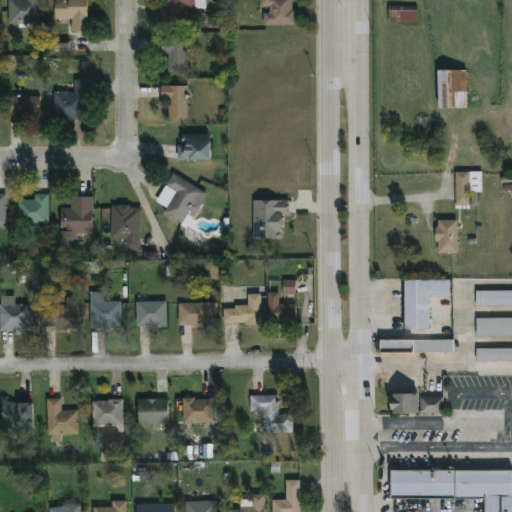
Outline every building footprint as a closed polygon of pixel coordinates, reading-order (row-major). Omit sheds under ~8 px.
[(36,5),(36,23),(29,23),(29,27),(17,27),(17,22),(7,22),(7,0),(38,0),(38,5),(36,5)] [(86,0),(86,30),(71,30),(71,17),(54,17),(54,0),(86,0)] [(206,0),(206,9),(194,9),(194,27),(159,27),(159,6),(166,6),(166,0),(206,0)] [(292,0),(292,8),(295,8),(295,25),(262,25),(262,12),(268,12),(268,6),(259,6),(259,0),(292,0)] [(416,22),(387,22),(388,5),(416,6),(416,22)] [(187,39),(186,70),(167,70),(168,52),(160,52),(160,38),(187,39)] [(466,107),(437,107),(437,69),(466,68),(466,107)] [(89,79),(89,96),(83,96),(83,119),(72,119),(72,122),(60,122),(60,119),(52,119),(53,90),(73,92),(73,78),(89,79)] [(186,85),(186,117),(168,116),(168,99),(161,99),(161,85),(186,85)] [(20,94),(20,95),(39,96),(38,115),(18,114),(18,121),(7,121),(7,95),(20,94)] [(209,134),(208,160),(176,159),(176,142),(180,142),(181,133),(209,134)] [(481,171),(481,192),(476,192),(476,204),(471,204),(471,192),(468,192),(468,205),(454,205),(455,171),(481,171)] [(206,193),(186,227),(163,212),(166,207),(155,200),(172,172),(206,193)] [(48,194),(48,228),(39,228),(39,232),(28,232),(28,225),(16,225),(17,199),(34,199),(34,193),(48,194)] [(76,233),(76,241),(83,241),(82,251),(75,251),(75,253),(60,253),(60,207),(70,207),(70,196),(92,197),(92,234),(76,233)] [(281,215),(281,217),(282,217),(282,227),(280,227),(280,238),(253,238),(253,200),(288,200),(288,215),(281,215)] [(128,205),(128,207),(140,208),(139,250),(123,250),(123,247),(115,247),(115,238),(110,238),(111,205),(128,205)] [(457,220),(456,253),(437,253),(437,241),(435,241),(435,226),(437,226),(437,219),(457,220)] [(428,328),(404,328),(404,279),(449,280),(449,295),(428,295),(428,328)] [(296,280),(283,281),(284,295),(296,294),(296,280)] [(511,305),(475,306),(475,290),(511,290),(511,305)] [(102,291),(103,301),(121,301),(121,327),(90,328),(89,292),(102,291)] [(279,292),(279,304),(295,304),(296,324),(275,324),(275,321),(268,321),(267,292),(279,292)] [(260,294),(261,325),(247,325),(246,322),(223,322),(223,308),(235,308),(235,305),(247,304),(247,294),(260,294)] [(78,296),(78,329),(67,329),(67,326),(52,326),(52,309),(65,309),(65,297),(78,296)] [(148,296),(148,301),(166,301),(166,327),(136,326),(135,301),(138,301),(138,297),(148,296)] [(217,324),(178,325),(177,303),(217,302),(217,324)] [(30,330),(0,330),(0,304),(30,304),(30,330)] [(511,336),(476,336),(475,317),(511,317),(511,336)] [(453,352),(379,352),(379,340),(452,340),(453,352)] [(511,360),(476,361),(476,348),(511,347),(511,360)] [(418,393),(418,413),(392,413),(392,409),(389,409),(389,397),(392,397),(392,393),(418,393)] [(278,395),(278,414),(293,414),(293,433),(262,433),(262,411),(250,411),(249,395),(278,395)] [(194,397),(194,399),(213,399),(214,409),(221,409),(221,423),(182,424),(182,398),(194,397)] [(443,413),(420,413),(420,397),(443,397),(443,413)] [(60,398),(60,410),(77,410),(77,434),(61,434),(61,442),(51,442),(50,435),(46,435),(46,398),(60,398)] [(122,399),(123,432),(111,432),(111,426),(92,426),(91,401),(122,399)] [(168,424),(137,425),(137,399),(168,399),(168,424)] [(32,427),(0,427),(0,401),(32,401),(32,427)] [(511,470),(511,511),(484,511),(484,498),(390,498),(390,470),(511,470)] [(271,511),(271,499),(285,499),(285,480),(299,480),(299,511),(271,511)] [(264,494),(264,511),(227,511),(227,510),(239,510),(240,499),(251,499),(251,494),(264,494)] [(126,511),(92,511),(92,507),(111,507),(111,501),(126,501),(126,511)] [(216,511),(184,511),(184,501),(216,501),(216,511)] [(71,503),(71,505),(79,504),(80,511),(48,511),(48,508),(71,503)]
